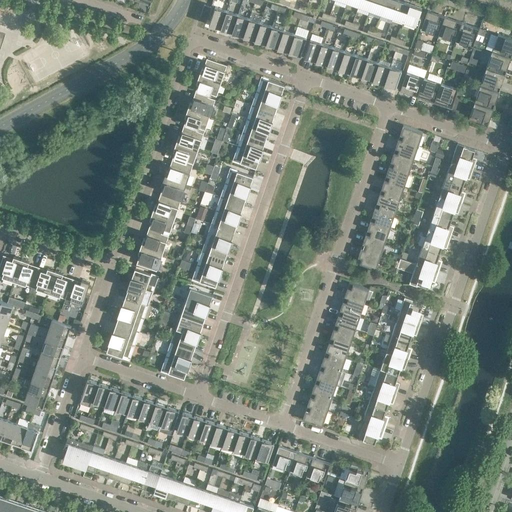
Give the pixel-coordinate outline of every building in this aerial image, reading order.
[(372,0),(360,0),(358,5),(370,9),(372,0)] [(385,0),(372,0),(370,9),(381,13),(385,0)] [(398,0),(385,0),(381,13),(392,17),(398,0)] [(410,4),(398,0),(392,17),(404,21),(410,4)] [(211,7),(204,4),(200,16),(207,19),(211,7)] [(422,8),(410,4),(404,21),(418,26),(421,18),(418,17),(422,8)] [(209,24),(221,29),(227,10),(215,6),(209,24)] [(238,14),(227,10),(221,29),(232,32),(238,14)] [(421,29),(439,35),(445,16),(428,10),(421,29)] [(249,18),(238,14),(232,32),(243,36),(249,18)] [(462,22),(445,16),(439,35),(456,41),(462,22)] [(261,22),(249,18),(243,36),(255,40),(261,22)] [(272,26),(261,22),(255,40),(266,44),(272,26)] [(480,28),(462,22),(456,41),(473,46),(480,28)] [(284,30),(272,26),(266,44),(277,48),(284,30)] [(295,34),(284,30),(277,48),(289,52),(295,34)] [(307,38),(295,34),(289,52),(300,56),(307,38)] [(511,38),(498,34),(492,51),(511,58),(511,53),(511,51),(511,49),(511,38)] [(304,57),(316,61),(322,43),(310,39),(304,57)] [(416,40),(414,48),(415,48),(421,50),(431,53),(433,46),(416,40)] [(333,47),(322,43),(316,61),(327,65),(333,47)] [(345,51),(333,47),(327,65),(338,69),(345,51)] [(356,54),(345,51),(338,69),(350,73),(356,54)] [(511,58),(492,51),(486,68),(505,75),(511,58)] [(367,58),(356,54),(350,73),(361,77),(367,58)] [(432,55),(430,61),(438,63),(440,58),(432,55)] [(198,74),(198,75),(221,83),(227,65),(207,58),(204,65),(205,65),(207,66),(206,69),(202,67),(199,75),(198,74)] [(379,62),(367,58),(361,77),(372,80),(379,62)] [(390,66),(379,62),(372,80),(384,84),(390,66)] [(460,64),(457,70),(464,73),(466,66),(460,64)] [(402,70),(390,66),(384,84),(396,88),(402,70)] [(505,75),(486,68),(480,85),(499,92),(505,75)] [(400,90),(418,96),(424,77),(407,71),(400,90)] [(221,83),(198,75),(199,75),(196,83),(200,84),(199,87),(198,87),(198,86),(197,86),(195,93),(208,97),(210,92),(217,94),(221,83)] [(262,77),(258,91),(278,98),(279,95),(281,96),(285,85),(262,77)] [(441,83),(424,77),(418,96),(435,102),(441,83)] [(459,89),(441,83),(435,102),(452,108),(459,89)] [(499,92),(480,85),(474,102),(493,109),(499,92)] [(278,98),(258,91),(253,105),(275,113),(279,102),(277,102),(278,98)] [(208,97),(195,93),(193,99),(195,100),(194,103),(190,101),(188,109),(186,109),(209,117),(215,99),(208,97)] [(493,109),(474,102),(469,120),(487,126),(493,109)] [(275,113),(253,105),(248,119),(269,126),(270,122),(272,123),(275,113)] [(209,117),(186,109),(187,110),(185,117),(189,118),(188,121),(186,121),(186,120),(183,127),(203,134),(209,117)] [(269,126),(248,119),(244,132),(266,140),(269,129),(268,129),(269,126)] [(403,125),(398,139),(418,146),(423,132),(403,125)] [(203,134),(183,127),(181,133),(182,133),(183,134),(182,137),(178,136),(176,143),(175,143),(198,151),(203,134)] [(266,140),(244,132),(239,146),(260,153),(261,150),(262,150),(266,140)] [(215,138),(213,143),(220,146),(222,140),(216,138),(215,138)] [(418,146),(398,139),(394,152),(414,159),(418,146)] [(198,151),(175,143),(176,144),(173,151),(177,152),(176,155),(174,155),(174,154),(172,161),(192,168),(198,151)] [(453,156),(451,161),(473,168),(476,158),(473,157),(475,150),(468,147),(457,143),(453,156)] [(260,153),(239,146),(234,160),(256,168),(260,157),(260,156),(259,156),(260,153)] [(438,148),(435,155),(440,157),(442,158),(444,150),(438,148)] [(414,159),(394,152),(389,166),(409,173),(414,159)] [(192,168),(172,161),(169,168),(170,168),(172,168),(171,171),(167,170),(164,177),(163,177),(186,185),(192,168)] [(473,168),(451,161),(450,166),(449,166),(445,178),(463,184),(466,177),(469,179),(473,168)] [(409,173),(389,166),(384,180),(404,186),(409,173)] [(231,169),(226,183),(247,190),(248,187),(250,187),(253,176),(231,169)] [(212,171),(210,177),(216,179),(218,173),(212,171)] [(186,185),(163,177),(163,178),(164,178),(161,185),(165,187),(164,190),(162,189),(163,189),(162,189),(160,195),(180,202),(186,185)] [(463,184),(445,178),(441,190),(440,195),(461,202),(465,192),(461,191),(463,184)] [(202,180),(199,189),(205,191),(207,184),(208,182),(202,180)] [(404,186),(384,180),(380,193),(400,200),(404,186)] [(247,190),(226,183),(222,196),(242,204),(244,204),(247,194),(246,193),(247,190)] [(400,200),(380,193),(375,207),(395,214),(400,200)] [(180,202),(160,195),(158,202),(160,202),(159,205),(155,204),(153,211),(151,211),(174,219),(180,202)] [(461,202),(440,195),(438,200),(434,212),(452,218),(454,212),(458,213),(461,202)] [(242,204),(222,196),(217,210),(239,218),(243,207),(242,207),(241,207),(242,204)] [(395,214),(375,207),(370,221),(390,227),(395,214)] [(239,218),(217,210),(212,224),(233,231),(234,227),(236,228),(239,218)] [(174,219),(151,211),(151,212),(152,212),(150,219),(154,221),(153,224),(151,223),(148,229),(168,236),(174,219)] [(452,218),(434,212),(429,224),(430,224),(428,229),(449,237),(453,227),(449,225),(452,218)] [(390,227),(370,221),(366,234),(386,241),(390,227)] [(233,231),(212,224),(208,237),(230,245),(233,234),(232,234),(233,231)] [(168,236),(148,229),(146,236),(147,236),(148,236),(147,239),(143,238),(141,245),(140,245),(163,253),(168,236)] [(449,237),(428,229),(426,235),(422,246),(440,253),(442,246),(446,247),(449,237)] [(386,241),(366,234),(361,248),(381,255),(386,241)] [(230,245),(208,237),(203,251),(225,259),(230,245)] [(163,253),(140,245),(140,246),(141,246),(138,253),(142,255),(141,258),(139,257),(136,264),(137,264),(157,271),(163,253)] [(440,253),(422,246),(418,258),(416,263),(423,265),(422,266),(438,271),(441,261),(438,259),(440,253)] [(381,255),(361,248),(356,262),(376,269),(381,255)] [(225,259),(203,251),(198,265),(220,272),(221,269),(222,269),(225,259)] [(0,264),(0,276),(14,281),(22,258),(21,258),(21,259),(14,256),(12,260),(9,259),(10,257),(10,258),(10,257),(3,255),(0,264)] [(22,258),(14,281),(31,287),(38,267),(31,264),(31,265),(31,267),(28,266),(29,262),(22,259),(22,258)] [(434,281),(438,271),(422,266),(423,265),(416,263),(400,258),(397,267),(413,272),(409,283),(417,286),(418,284),(421,285),(428,287),(431,280),(434,281)] [(220,272),(198,265),(193,279),(216,286),(219,275),(220,272)] [(44,269),(38,267),(31,287),(48,293),(56,270),(55,271),(48,268),(46,272),(43,271),(44,269)] [(131,279),(130,283),(152,290),(157,276),(135,268),(131,279)] [(56,270),(48,293),(66,299),(68,291),(72,278),(65,276),(65,278),(62,277),(63,273),(56,271),(56,270)] [(78,280),(72,278),(68,291),(73,293),(70,300),(83,304),(89,285),(90,285),(90,284),(89,284),(90,283),(82,280),(80,284),(77,283),(78,281),(78,280)] [(350,282),(345,296),(365,303),(369,289),(350,282)] [(152,290),(130,283),(129,286),(125,296),(148,304),(152,290)] [(190,287),(186,302),(208,309),(209,306),(213,295),(190,287)] [(148,304),(125,296),(122,307),(121,310),(143,317),(148,304)] [(365,303),(345,296),(340,309),(360,316),(365,303)] [(400,312),(398,317),(419,324),(423,314),(419,313),(422,306),(415,303),(412,302),(412,300),(405,297),(399,312),(400,312)] [(0,300),(0,312),(10,316),(14,305),(0,300)] [(208,309),(186,302),(181,315),(203,323),(207,312),(206,312),(208,309)] [(360,316),(340,309),(335,323),(355,330),(360,316)] [(143,317),(121,310),(120,313),(116,323),(138,331),(143,317)] [(10,316),(0,312),(0,323),(6,326),(10,316)] [(203,323),(181,315),(176,329),(198,336),(199,333),(200,333),(203,323)] [(419,324),(398,317),(396,322),(392,334),(410,340),(412,333),(416,335),(419,324)] [(53,319),(49,329),(68,336),(71,325),(53,319)] [(371,320),(368,327),(374,329),(377,322),(371,320)] [(138,331),(116,323),(113,334),(112,337),(134,345),(138,331)] [(355,330),(335,323),(331,337),(351,343),(355,330)] [(68,336),(49,329),(45,339),(64,346),(68,336)] [(198,336),(176,329),(172,342),(194,350),(197,340),(198,336)] [(410,340),(392,334),(386,351),(408,358),(411,348),(408,347),(410,340)] [(134,345),(112,337),(111,340),(110,340),(107,351),(129,359),(134,345)] [(351,343),(331,337),(326,350),(346,357),(351,343)] [(64,346),(45,339),(42,350),(61,356),(64,346)] [(194,350),(172,342),(167,356),(189,364),(190,360),(194,350)] [(61,356),(42,350),(38,360),(57,366),(61,356)] [(346,357),(326,350),(321,364),(341,371),(346,357)] [(408,358),(386,351),(380,368),(398,374),(401,368),(404,369),(408,358)] [(189,364),(167,356),(162,370),(184,378),(188,367),(189,364)] [(57,366),(38,360),(35,370),(54,377),(57,366)] [(341,371),(321,364),(317,377),(337,384),(341,371)] [(355,368),(353,375),(359,377),(361,370),(355,368)] [(398,374),(380,368),(376,380),(375,385),(396,393),(400,383),(396,381),(398,374)] [(54,377),(35,370),(31,380),(50,387),(54,377)] [(337,384),(317,377),(312,391),(332,398),(337,384)] [(99,383),(88,379),(79,403),(91,407),(93,401),(99,383)] [(50,387),(31,380),(28,391),(47,397),(50,387)] [(111,387),(99,383),(93,401),(104,405),(111,387)] [(396,393),(375,385),(373,390),(369,402),(387,409),(389,402),(393,403),(396,393)] [(122,391),(111,387),(104,405),(116,409),(122,391)] [(47,397),(28,391),(24,401),(43,408),(47,397)] [(133,395),(122,391),(116,409),(127,413),(133,395)] [(332,398),(312,391),(307,405),(327,412),(332,398)] [(145,399),(133,395),(127,413),(138,417),(145,399)] [(156,402),(145,399),(138,417),(150,421),(156,402)] [(167,406),(156,402),(150,421),(148,426),(159,430),(167,406)] [(387,409),(369,402),(364,414),(365,415),(363,420),(384,427),(388,417),(384,415),(387,409)] [(327,412),(307,405),(303,419),(323,426),(324,422),(329,424),(332,414),(327,413),(327,412)] [(179,410),(167,406),(159,430),(171,434),(179,410)] [(195,416),(183,412),(177,430),(188,434),(195,416)] [(206,419),(195,416),(188,434),(200,438),(206,419)] [(217,423),(206,419),(200,438),(211,442),(217,423)] [(18,423),(7,420),(1,439),(11,442),(18,423)] [(384,427),(363,420),(361,425),(361,424),(357,437),(368,441),(375,443),(377,436),(381,437),(384,427)] [(40,426),(29,422),(28,427),(21,446),(32,449),(40,426)] [(28,427),(18,423),(11,442),(21,446),(28,427)] [(229,427),(217,423),(211,442),(222,445),(229,427)] [(240,431),(229,427),(222,445),(234,449),(240,431)] [(251,435),(240,431),(234,449),(245,453),(251,435)] [(263,439),(251,435),(245,453),(256,457),(263,439)] [(82,442),(68,437),(63,450),(66,451),(63,460),(75,464),(82,442)] [(274,443),(263,439),(256,457),(268,461),(274,443)] [(93,446),(82,442),(75,464),(86,468),(92,451),(93,446)] [(273,463),(290,469),(297,450),(279,445),(273,463)] [(314,456),(297,450),(290,469),(307,475),(314,456)] [(103,455),(92,451),(86,468),(97,472),(103,455)] [(114,458),(103,455),(97,472),(109,475),(114,458)] [(331,462),(314,456),(307,475),(325,481),(331,462)] [(126,462),(114,458),(109,475),(120,479),(126,462)] [(137,466),(126,462),(120,479),(131,483),(137,466)] [(370,469),(351,463),(345,480),(364,487),(370,469)] [(150,464),(149,470),(143,487),(154,491),(160,474),(162,468),(150,464)] [(149,470),(137,466),(131,483),(143,487),(149,470)] [(171,478),(160,474),(154,491),(166,495),(171,478)] [(183,482),(171,478),(166,495),(177,499),(183,482)] [(364,487),(345,480),(339,497),(358,504),(364,487)] [(194,486),(183,482),(177,499),(188,503),(194,486)] [(206,490),(194,486),(188,503),(200,507),(206,490)] [(219,488),(217,493),(211,510),(215,511),(223,511),(230,492),(219,488)] [(217,493),(206,490),(200,507),(211,510),(217,493)] [(242,495),(230,492),(223,511),(235,511),(240,501),(242,495)] [(355,511),(358,504),(339,497),(334,511),(355,511)] [(12,511),(16,502),(6,498),(1,511),(12,511)] [(251,511),(254,506),(240,501),(235,511),(251,511)] [(24,511),(27,505),(16,502),(12,511),(24,511)]
